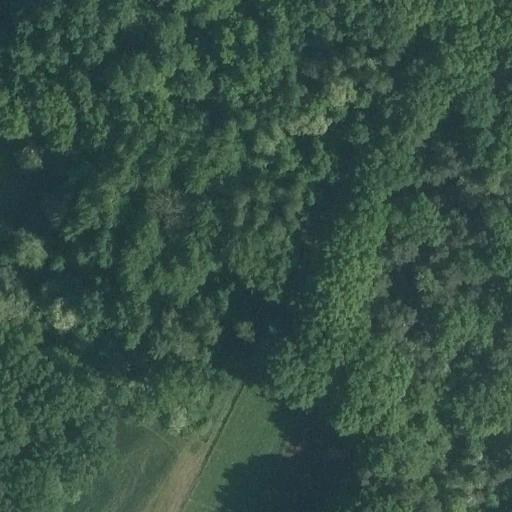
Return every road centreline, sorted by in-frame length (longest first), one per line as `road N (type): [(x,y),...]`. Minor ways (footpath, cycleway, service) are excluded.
road 1 (track): [(439,5),(292,308)]
road 2 (track): [(292,308),(174,511)]
